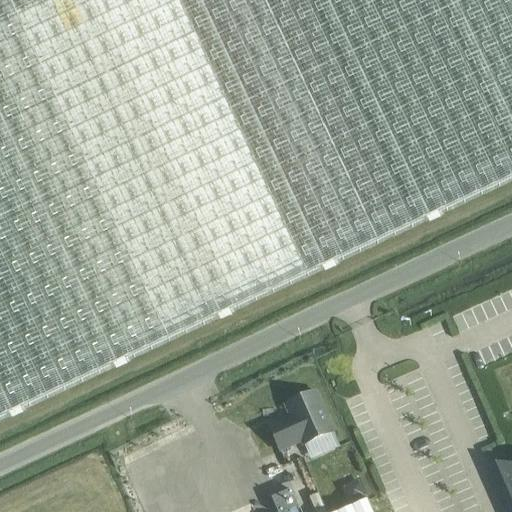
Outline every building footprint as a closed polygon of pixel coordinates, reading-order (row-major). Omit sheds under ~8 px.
[(511,0),(0,0),(0,419),(511,180),(511,0)] [(285,405),(292,419),(283,423),(282,420),(269,426),(280,451),(302,442),(304,446),(334,432),(316,392),(285,405)] [(511,511),(511,465),(496,464),(511,501),(511,511)] [(286,511),(299,507),(292,490),(272,498),(277,511),(286,511)] [(373,511),(368,500),(341,511),(373,511)]
